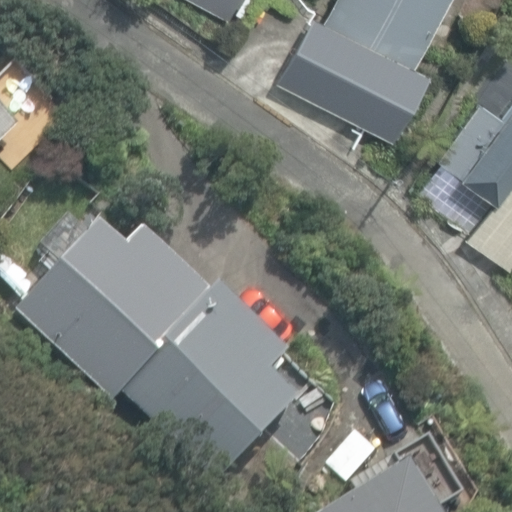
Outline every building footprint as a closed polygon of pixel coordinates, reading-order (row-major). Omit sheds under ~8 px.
[(194,0),(229,18),(238,0),(194,0)] [(329,0),(321,17),(415,63),(446,0),(329,0)] [(273,82),(391,139),(425,68),(308,11),(273,82)] [(464,240),(506,267),(511,257),(511,94),(499,115),(476,100),(435,165),(454,176),(490,199),(464,240)] [(0,139),(13,126),(0,112),(0,139)] [(119,395),(205,295),(138,232),(122,249),(95,223),(84,235),(65,217),(37,246),(56,264),(13,311),(112,404),(119,395)] [(212,288),(205,295),(119,395),(213,483),(266,427),(293,398),(268,375),(285,357),(266,338),(212,288)] [(382,440),(356,417),(314,463),(340,487),(382,440)] [(323,511),(434,511),(461,494),(425,437),(389,459),(394,468),(356,492),(351,486),(338,494),(342,501),(323,511)]
